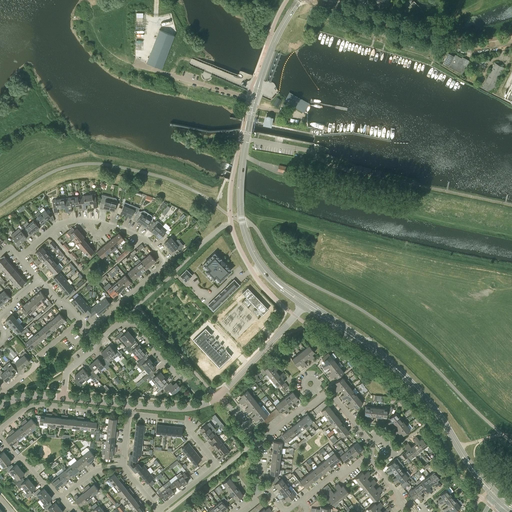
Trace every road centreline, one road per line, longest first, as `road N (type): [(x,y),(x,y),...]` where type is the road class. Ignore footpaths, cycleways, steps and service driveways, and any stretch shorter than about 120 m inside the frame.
road 1 (secondary): [(304,303),(257,260),(239,197),(260,78),(298,0)]
road 2 (secondary): [(500,500),(406,380),(304,303)]
road 3 (residential): [(46,231),(78,219),(121,227),(147,241),(165,264),(84,333)]
road 4 (tertiary): [(511,41),(464,45),(320,0)]
road 5 (residential): [(0,428),(40,403),(128,413)]
road 6 (tertiary): [(217,397),(304,303)]
road 7 (residential): [(158,510),(214,465),(184,422)]
road 8 (residential): [(180,379),(127,322),(94,346)]
